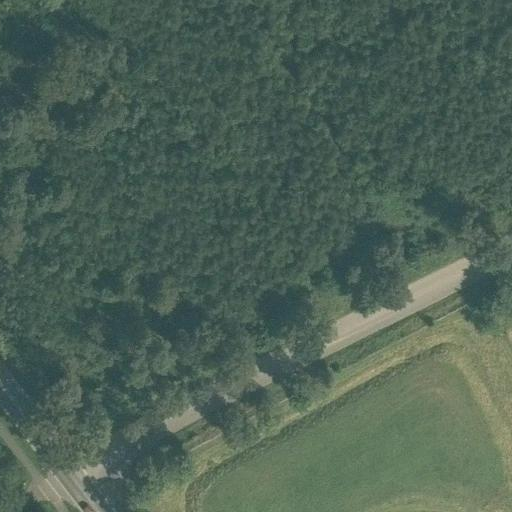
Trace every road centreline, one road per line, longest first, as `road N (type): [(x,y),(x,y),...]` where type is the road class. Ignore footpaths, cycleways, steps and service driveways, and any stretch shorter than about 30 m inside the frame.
road 1 (unclassified): [(511,251),(74,472)]
road 2 (secondary): [(74,472),(0,375)]
